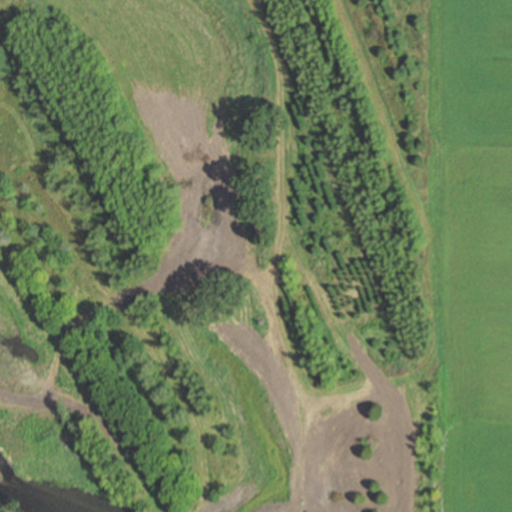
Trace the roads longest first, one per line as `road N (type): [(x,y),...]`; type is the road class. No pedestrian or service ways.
road 1 (track): [(335,0),(429,222),(437,327),(427,364),(335,398),(317,418),(300,499),(288,511)]
road 2 (track): [(293,511),(298,402),(274,312),(281,104),(261,20),(248,0)]
road 3 (track): [(432,0),(434,155),(418,193)]
